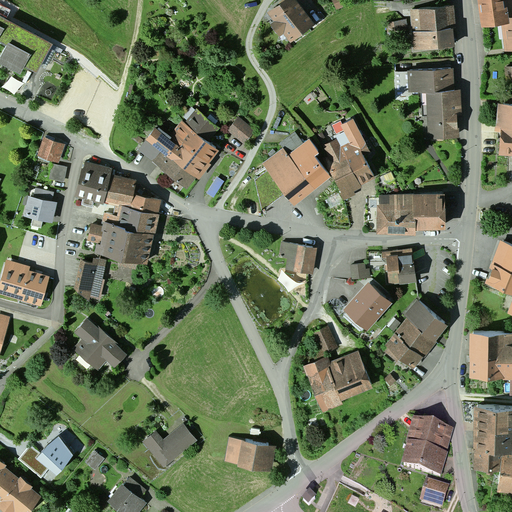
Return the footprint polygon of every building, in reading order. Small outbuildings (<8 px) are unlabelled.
[(315,24),(297,0),(284,0),(267,12),(274,21),(270,24),(280,36),(284,33),(290,42),(315,24)] [(342,0),(332,0),(337,10),(345,6),(342,0)] [(509,18),(511,17),(511,0),(478,0),(481,28),(502,25),(510,24),(509,18)] [(454,6),(411,9),(412,26),(413,26),(414,49),(456,47),(453,28),(456,27),(454,6)] [(53,44),(0,15),(0,42),(7,46),(0,58),(0,62),(21,74),(25,66),(37,72),(41,66),(50,48),(53,44)] [(510,24),(502,25),(505,51),(511,50),(511,17),(509,18),(510,24)] [(408,28),(406,19),(393,21),(395,31),(408,28)] [(54,50),(50,48),(41,66),(45,68),(54,50)] [(460,89),(454,90),(453,68),(407,70),(407,71),(408,92),(412,92),(421,93),(426,93),(427,116),(428,139),(459,138),(459,127),(458,127),(457,115),(462,115),(460,89)] [(412,95),(412,92),(408,92),(407,71),(395,72),(396,95),(412,95)] [(511,155),(511,104),(498,103),(496,131),(501,132),(499,155),(511,155)] [(196,109),(185,123),(208,143),(219,130),(196,109)] [(239,117),(227,131),(244,145),(256,130),(239,117)] [(366,143),(353,118),(343,124),(341,120),(332,125),(337,135),(334,136),(335,139),(322,145),(328,156),(322,159),(327,169),(328,168),(340,191),(339,191),(344,201),(356,195),(354,192),(362,188),(361,186),(375,178),(363,155),(370,152),(366,143)] [(185,123),(182,121),(169,136),(159,127),(157,130),(155,128),(146,140),(161,153),(196,178),(199,180),(211,165),(209,164),(219,151),(208,143),(185,123)] [(304,143),(295,132),(280,143),(283,148),(289,154),(304,143)] [(326,137),(322,132),(317,135),(320,141),(326,137)] [(66,144),(44,137),(37,156),(59,164),(66,144)] [(304,143),(289,154),(305,179),(315,190),(331,176),(322,165),(315,156),(319,153),(310,139),(304,143)] [(283,148),(263,164),(268,171),(284,195),(295,206),(315,190),(305,179),(289,154),(283,148)] [(187,189),(196,178),(161,153),(152,161),(160,168),(160,169),(187,189)] [(103,205),(104,203),(111,174),(113,168),(85,161),(83,168),(82,168),(74,197),(103,205)] [(52,164),(49,179),(64,182),(67,167),(52,164)] [(284,195),(268,171),(255,180),(262,210),(284,195)] [(104,212),(102,221),(154,235),(155,235),(160,215),(159,214),(162,200),(151,198),(152,193),(136,182),(137,180),(111,174),(104,203),(115,205),(113,215),(104,212)] [(224,181),(217,177),(207,193),(214,197),(224,181)] [(36,187),(34,197),(52,201),(54,192),(36,187)] [(445,194),(380,195),(380,204),(378,204),(377,234),(415,235),(415,230),(445,230),(445,194)] [(34,197),(29,195),(24,216),(33,218),(43,221),(53,223),(58,202),(52,201),(34,197)] [(41,228),(43,221),(33,218),(31,225),(41,228)] [(154,235),(102,221),(101,225),(91,223),(87,241),(97,243),(95,252),(120,263),(119,266),(137,269),(138,264),(147,264),(154,235)] [(487,278),(485,283),(511,294),(511,302),(508,313),(511,314),(511,244),(501,240),(490,268),(493,270),(489,279),(487,278)] [(317,247),(282,241),(279,257),(287,258),(286,269),(313,274),(317,247)] [(412,248),(382,252),(383,260),(386,260),(389,284),(399,283),(399,284),(416,283),(412,248)] [(93,262),(80,259),(74,289),(90,302),(91,298),(101,300),(105,280),(103,279),(107,260),(94,257),(93,262)] [(0,282),(0,293),(41,306),(50,276),(29,270),(31,266),(7,259),(0,282)] [(365,263),(350,264),(352,279),(371,277),(370,268),(366,268),(365,263)] [(368,282),(343,310),(367,331),(392,304),(368,282)] [(407,317),(395,333),(424,357),(425,358),(436,343),(435,342),(448,324),(418,299),(404,315),(407,317)] [(0,353),(11,316),(0,313),(0,353)] [(127,355),(87,318),(74,332),(81,339),(72,348),(98,372),(107,362),(114,369),(127,355)] [(338,347),(329,325),(312,333),(320,350),(324,348),(326,353),(338,347)] [(424,357),(395,333),(385,345),(388,348),(384,352),(397,362),(399,360),(413,370),(424,357)] [(511,333),(470,333),(469,378),(503,379),(503,380),(510,380),(511,379),(511,333)] [(313,362),(327,356),(326,353),(324,348),(320,350),(310,355),(313,362)] [(342,401),(373,388),(359,350),(330,361),(328,356),(327,356),(313,362),(303,366),(323,412),(343,404),(342,401)] [(396,381),(390,373),(384,379),(390,386),(396,381)] [(511,408),(475,407),(472,450),(475,451),(473,471),(499,473),(497,492),(511,493),(511,408)] [(402,462),(442,474),(448,452),(447,451),(454,427),(414,415),(406,439),(408,440),(402,462)] [(198,440),(184,422),(164,439),(156,430),(142,441),(164,467),(198,440)] [(74,455),(59,436),(48,445),(41,454),(37,459),(49,469),(57,476),(74,455)] [(277,446),(229,437),(225,461),(238,464),(238,467),(272,472),(277,446)] [(37,459),(41,454),(30,445),(18,459),(41,478),(49,469),(37,459)] [(95,450),(85,462),(96,470),(105,459),(95,450)] [(0,501),(0,502),(0,508),(4,511),(29,511),(42,496),(32,488),(34,486),(21,476),(19,478),(5,467),(7,465),(0,459),(0,501)] [(124,485),(141,498),(147,490),(130,476),(124,485)] [(427,477),(420,499),(443,506),(450,484),(427,477)] [(122,483),(108,501),(120,511),(139,511),(147,503),(141,498),(124,485),(122,483)] [(308,502),(317,494),(310,487),(302,496),(308,502)] [(348,503),(356,506),(360,498),(352,495),(348,503)]
